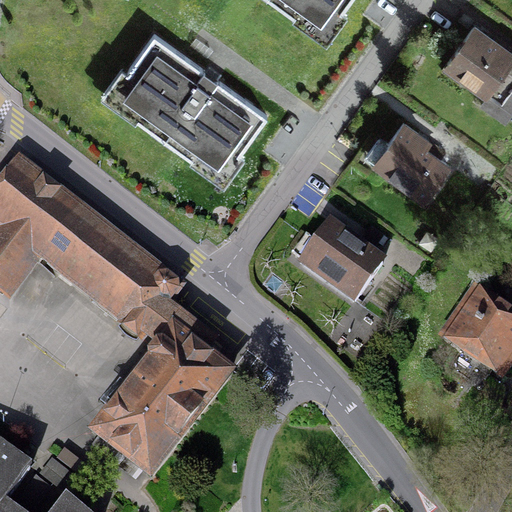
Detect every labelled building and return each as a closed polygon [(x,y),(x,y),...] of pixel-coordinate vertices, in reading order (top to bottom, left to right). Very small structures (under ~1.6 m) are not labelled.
[(349,0),(280,0),(277,4),(294,17),(301,6),(330,27),(349,0)] [(498,100),(511,81),(511,37),(492,22),(457,70),(498,100)] [(267,115),(154,33),(115,88),(144,108),(137,118),(153,130),(161,120),(182,136),(175,146),(192,158),(199,148),(228,169),(267,115)] [(427,130),(397,109),(366,153),(419,190),(447,152),(423,135),(427,130)] [(182,287),(21,161),(0,187),(0,215),(1,216),(0,216),(0,289),(9,297),(39,258),(142,337),(144,335),(158,345),(147,359),(150,361),(94,433),(150,476),(230,374),(212,360),(223,347),(168,304),(182,287)] [(324,217),(289,261),(345,305),(380,261),(324,217)] [(89,511),(62,492),(47,511),(18,511),(11,507),(35,474),(0,447),(0,511),(89,511)]
